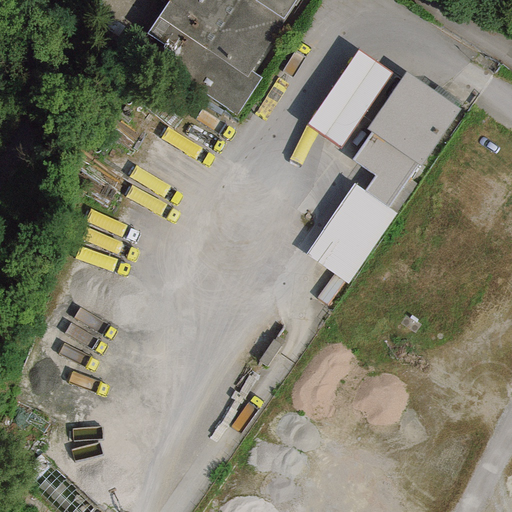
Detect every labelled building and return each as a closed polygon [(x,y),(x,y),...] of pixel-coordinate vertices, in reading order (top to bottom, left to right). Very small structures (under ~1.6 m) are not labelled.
[(169,0),(147,35),(167,47),(156,65),(236,116),(260,78),(251,72),(296,0),(169,0)] [(340,148),(391,74),(358,51),(306,125),(340,148)] [(460,111),(405,72),(366,128),(371,132),(416,164),(421,167),(460,111)] [(397,191),(416,164),(371,132),(351,160),(374,176),(397,191)] [(386,207),(397,191),(374,176),(364,191),(386,207)] [(346,283),(395,213),(386,207),(364,191),(354,184),(305,254),(333,274),(344,282),(346,283)] [(326,307),(344,282),(333,274),(316,299),(326,307)] [(37,492),(59,511),(93,511),(97,508),(55,471),(37,492)]
